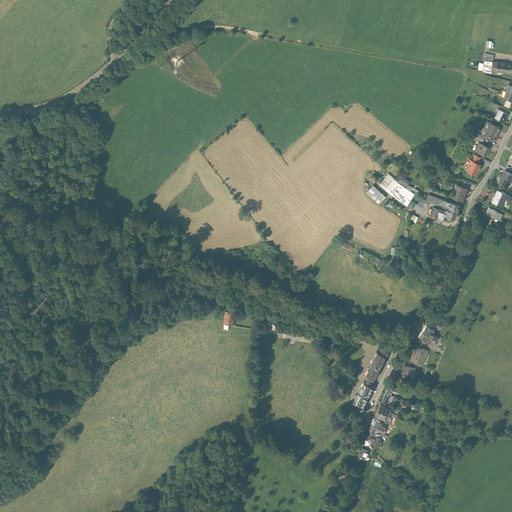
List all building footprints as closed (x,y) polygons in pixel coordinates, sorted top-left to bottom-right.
[(482,71),(492,73),(493,61),(493,55),(484,54),(483,63),(482,71)] [(511,63),(497,62),(496,71),(497,71),(511,72),(511,63)] [(507,114),(498,110),(494,117),(503,122),(507,114)] [(494,142),(501,128),(487,121),(480,135),(485,137),(494,142)] [(481,143),(479,142),(475,150),(486,156),(490,148),(481,143)] [(472,160),(470,159),(467,165),(469,166),(467,170),(475,174),(477,170),(479,171),(482,165),(478,163),(472,160)] [(507,187),(511,177),(511,174),(504,171),(498,183),(507,187)] [(379,184),(407,205),(413,195),(421,200),(422,198),(417,194),(406,188),(399,183),(388,173),(379,184)] [(402,176),(399,181),(406,186),(410,181),(402,176)] [(467,188),(456,184),(451,196),(462,200),(467,188)] [(366,192),(379,204),(385,197),(373,185),(366,192)] [(408,185),(406,188),(417,194),(419,190),(413,187),(408,185)] [(509,196),(497,190),(491,201),(501,205),(504,198),(507,200),(509,196)] [(442,205),(448,208),(457,211),(459,204),(442,198),(442,199),(428,194),(426,200),(442,206),(442,205)] [(444,214),(445,215),(447,211),(433,206),(430,213),(443,217),(444,214)] [(502,214),(488,207),(486,211),(486,213),(493,216),(499,220),(502,214)] [(448,208),(447,211),(445,215),(454,218),(457,211),(448,208)] [(489,224),(493,216),(486,213),(486,211),(485,211),(481,220),(489,224)] [(351,250),(353,245),(344,241),(342,245),(351,250)] [(313,273),(310,270),(305,276),(308,279),(313,273)] [(232,325),(234,314),(224,312),(223,324),(232,325)] [(441,322),(435,318),(431,325),(436,329),(441,322)] [(274,330),(275,324),(263,321),(262,327),(274,330)] [(421,330),(422,331),(428,334),(430,331),(431,332),(434,329),(426,324),(421,330)] [(307,329),(284,325),(283,331),(286,332),(286,334),(301,337),(301,335),(305,336),(307,329)] [(437,336),(431,332),(430,331),(428,334),(422,331),(419,336),(432,344),(437,336)] [(387,336),(378,352),(386,356),(394,340),(387,336)] [(428,350),(415,345),(410,359),(423,364),(428,350)] [(365,372),(369,374),(375,377),(386,356),(378,352),(377,351),(365,372)] [(408,366),(403,364),(400,377),(409,379),(411,372),(414,372),(415,368),(408,366)] [(370,385),(375,377),(369,374),(364,382),(370,385)] [(373,386),(370,385),(364,382),(354,402),(363,406),(373,386)] [(390,394),(391,390),(401,393),(403,389),(388,385),(385,392),(390,394)] [(386,402),(390,394),(385,392),(381,400),(386,402)] [(380,404),(377,410),(386,414),(388,408),(380,404)] [(384,417),(386,414),(377,410),(375,415),(383,419),(384,417)] [(374,418),(368,430),(374,432),(375,433),(377,429),(383,432),(385,428),(381,426),(382,424),(381,424),(381,423),(378,422),(379,420),(374,418)] [(373,435),(374,432),(368,430),(366,436),(372,438),(370,444),(379,448),(383,440),(373,435)] [(361,447),(357,455),(365,458),(368,451),(361,447)]
